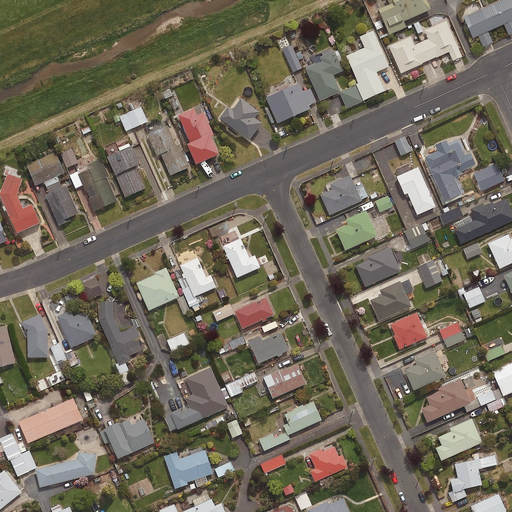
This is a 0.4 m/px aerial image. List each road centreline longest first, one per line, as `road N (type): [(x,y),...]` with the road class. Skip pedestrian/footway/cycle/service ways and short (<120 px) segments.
road 1 (residential): [(268,172),(418,511)]
road 2 (residential): [(268,172),(0,285)]
road 3 (residential): [(495,70),(268,172)]
